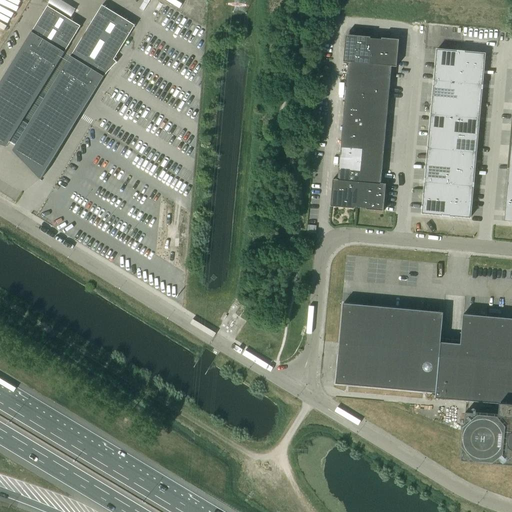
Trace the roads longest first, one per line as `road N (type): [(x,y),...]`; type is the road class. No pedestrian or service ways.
road 1 (track): [(276,511),(247,495),(234,448),(0,301)]
road 2 (unclassified): [(0,203),(297,392)]
road 3 (unclassified): [(297,392),(309,364),(323,247),(334,238),(511,249)]
road 4 (unclassified): [(297,392),(498,511)]
road 5 (motorway): [(191,511),(0,397)]
road 6 (motorway): [(0,433),(130,511)]
